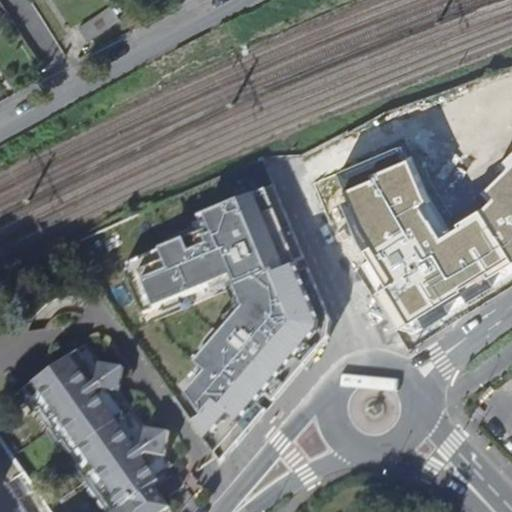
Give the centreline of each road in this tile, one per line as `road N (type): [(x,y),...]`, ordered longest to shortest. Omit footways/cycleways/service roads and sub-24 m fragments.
road 1 (tertiary): [(225,0),(71,86)]
road 2 (tertiary): [(338,387),(228,511)]
road 3 (tertiary): [(506,511),(416,404)]
road 4 (tertiary): [(385,449),(432,467),(498,511)]
road 5 (tertiary): [(248,511),(361,448)]
